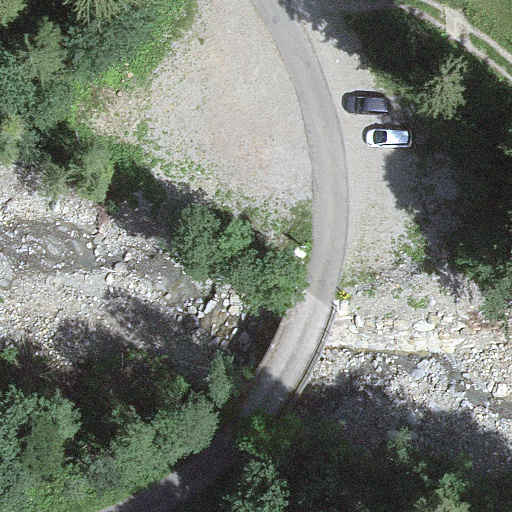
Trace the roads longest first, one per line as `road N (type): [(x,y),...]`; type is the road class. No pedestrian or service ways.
road 1 (unclassified): [(262,406),(317,300),(329,231),(319,114),(268,0)]
road 2 (track): [(133,511),(167,499),(226,453),(262,406)]
road 3 (track): [(511,70),(463,31),(396,0)]
